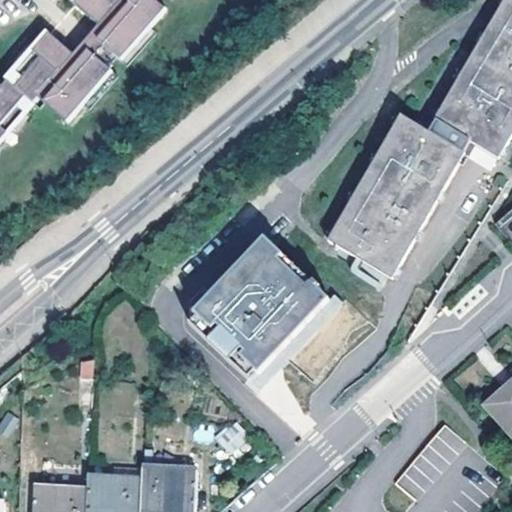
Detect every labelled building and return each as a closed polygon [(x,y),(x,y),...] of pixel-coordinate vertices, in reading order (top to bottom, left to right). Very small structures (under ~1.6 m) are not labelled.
[(77,0),(74,5),(99,27),(89,38),(74,56),(48,34),(2,87),(0,85),(0,140),(37,99),(65,124),(110,72),(103,66),(112,55),(120,61),(165,10),(153,0),(77,0)] [(398,114),(320,234),(380,274),(467,143),(481,152),(494,160),(511,131),(511,0),(507,0),(424,130),(398,114)] [(261,365),(277,349),(283,355),(318,320),(311,313),(333,291),(320,278),(322,276),(315,270),(313,272),(312,271),(308,275),(283,251),(287,246),(269,229),(198,303),(219,323),(261,365)] [(338,286),(333,291),(311,313),(318,320),(344,292),(338,286)] [(283,355),(277,349),(261,365),(219,323),(211,331),(261,379),(283,355)] [(511,386),(487,409),(511,437),(511,386)] [(0,432),(6,438),(20,423),(8,412),(0,421),(0,432)] [(230,454),(248,437),(232,421),(215,438),(230,454)] [(394,483),(418,503),(468,445),(445,425),(394,483)] [(142,483),(140,511),(195,511),(198,473),(143,471),(142,483)] [(88,493),(87,511),(140,511),(142,483),(90,480),(88,493)] [(33,511),(87,511),(88,493),(35,491),(33,511)]
